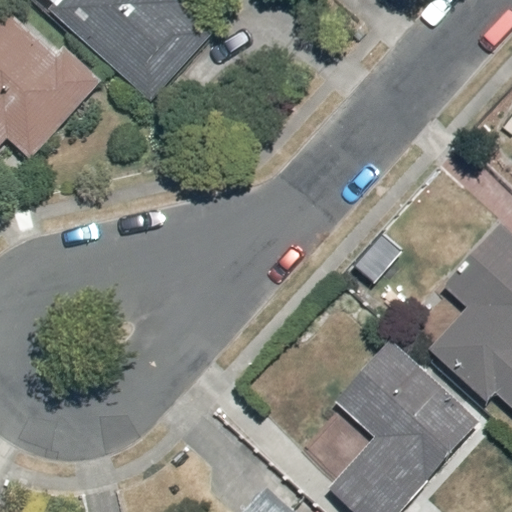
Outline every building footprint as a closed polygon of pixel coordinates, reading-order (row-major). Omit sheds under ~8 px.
[(62,0),(51,14),(153,105),(218,33),(184,5),(188,0),(62,0)] [(0,5),(0,149),(7,141),(31,163),(99,88),(0,5)] [(511,236),(502,228),(445,291),(467,311),(438,344),(511,410),(511,236)] [(403,511),(481,424),(392,342),(337,404),(376,442),(330,491),(351,511),(403,511)] [(485,511),(459,488),(437,511),(485,511)] [(292,511),(268,490),(247,511),(292,511)]
